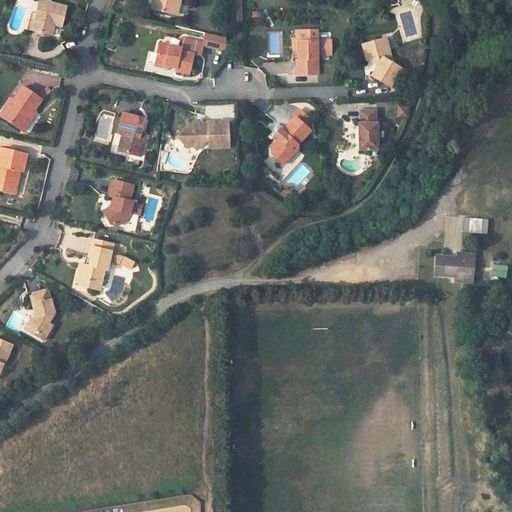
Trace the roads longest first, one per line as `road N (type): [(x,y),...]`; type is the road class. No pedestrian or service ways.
road 1 (track): [(266,256),(228,284),(167,297),(0,414)]
road 2 (residential): [(85,68),(164,88),(322,89)]
road 3 (residential): [(85,68),(57,194),(44,224),(0,277)]
